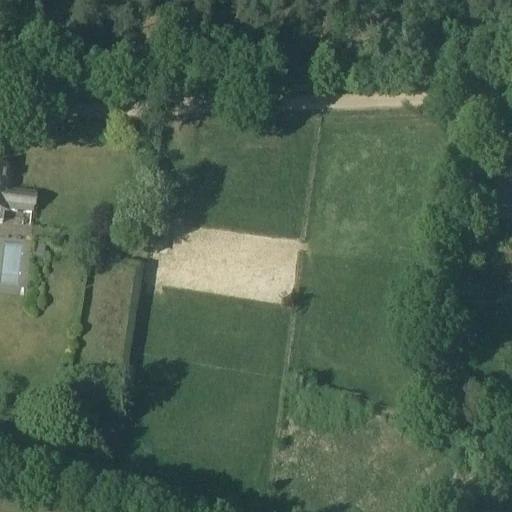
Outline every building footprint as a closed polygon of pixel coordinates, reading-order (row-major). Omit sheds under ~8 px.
[(0,224),(2,225),(3,214),(4,214),(5,211),(31,214),(31,211),(34,212),(36,197),(33,197),(33,195),(10,192),(12,172),(0,171),(0,224)] [(511,208),(511,176),(510,176),(510,179),(496,179),(497,209),(511,208)] [(485,218),(484,184),(460,185),(462,219),(485,218)] [(511,212),(498,213),(499,223),(511,222),(511,212)] [(146,217),(140,252),(161,254),(167,220),(146,217)] [(43,260),(45,246),(34,244),(32,259),(43,260)] [(0,296),(18,297),(20,259),(0,258),(0,296)] [(497,468),(479,459),(469,479),(489,488),(497,468)]
